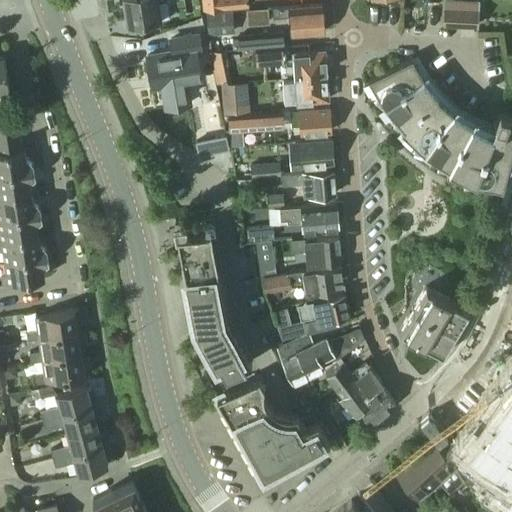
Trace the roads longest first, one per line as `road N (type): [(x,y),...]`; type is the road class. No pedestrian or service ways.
road 1 (tertiary): [(219,511),(186,463),(158,379),(119,192),(49,4)]
road 2 (residential): [(279,390),(240,307),(224,188),(137,117),(80,0)]
road 3 (residential): [(414,405),(366,322),(340,0)]
road 4 (residential): [(13,10),(27,106),(48,141),(67,272),(60,285),(0,296)]
road 5 (residential): [(414,405),(465,362),(486,331),(511,237)]
road 6 (residential): [(289,511),(414,405)]
